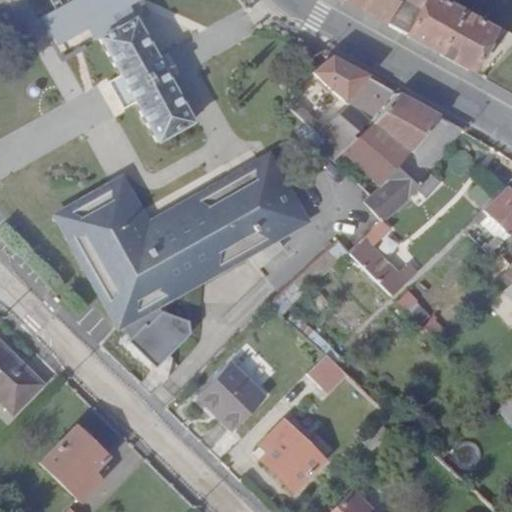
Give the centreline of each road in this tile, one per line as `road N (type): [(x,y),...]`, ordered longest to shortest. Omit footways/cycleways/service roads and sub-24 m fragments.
road 1 (residential): [(231,511),(0,282)]
road 2 (secondary): [(289,0),(511,135)]
